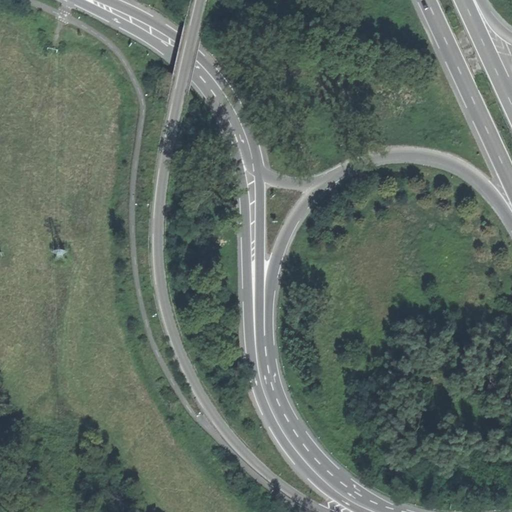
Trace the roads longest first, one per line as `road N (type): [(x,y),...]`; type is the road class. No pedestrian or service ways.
road 1 (trunk): [(200,0),(162,186),(158,271),(165,310),(189,374),(233,441),(322,511)]
road 2 (secondary): [(136,34),(190,74),(220,110),(233,143),(246,234),(247,339),(270,410)]
road 3 (trunk): [(411,511),(343,480),(316,452),(278,386),(267,336),(278,251),(299,208),(329,180)]
road 4 (secondary): [(258,170),(241,110),(214,72),(184,41),(102,0)]
road 5 (secondary): [(270,410),(257,338),(258,170)]
road 6 (trunk): [(329,180),(379,156),(424,155),(475,177),(511,222)]
road 7 (trunk): [(426,0),(511,184)]
road 8 (trunk): [(136,34),(175,49),(211,84),(258,170)]
road 9 (secondary): [(270,410),(328,486),(370,511)]
